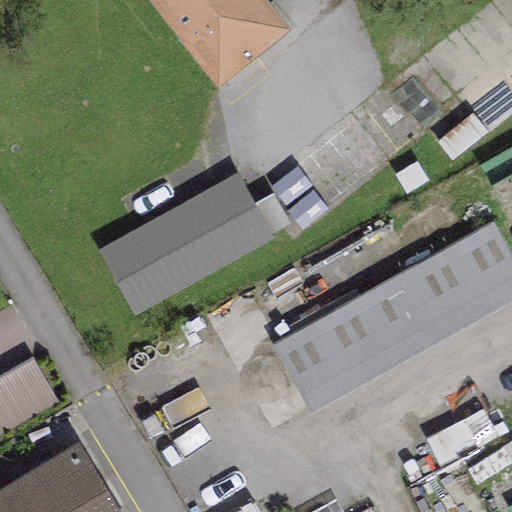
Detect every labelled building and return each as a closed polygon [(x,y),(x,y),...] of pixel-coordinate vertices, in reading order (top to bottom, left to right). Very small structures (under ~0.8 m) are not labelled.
[(257,0),(141,0),(216,93),(287,37),(257,0)] [(235,169),(95,242),(130,307),(270,234),(235,169)] [(511,251),(492,217),(272,339),(307,402),(511,288),(511,251)] [(31,352),(0,368),(0,430),(57,398),(31,352)] [(126,511),(80,432),(0,478),(0,511),(126,511)] [(282,511),(277,495),(224,511),(282,511)]
